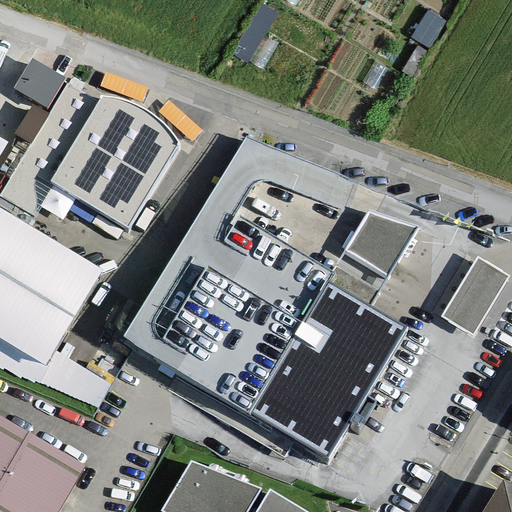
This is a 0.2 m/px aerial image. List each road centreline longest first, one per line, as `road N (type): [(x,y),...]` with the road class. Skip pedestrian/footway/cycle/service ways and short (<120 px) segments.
road 1 (unknown): [(90,511),(144,416),(170,417),(357,497),(387,489),(511,296)]
road 2 (residential): [(511,226),(229,100),(0,18)]
road 3 (unknown): [(257,112),(93,359)]
road 4 (residential): [(511,402),(449,511)]
